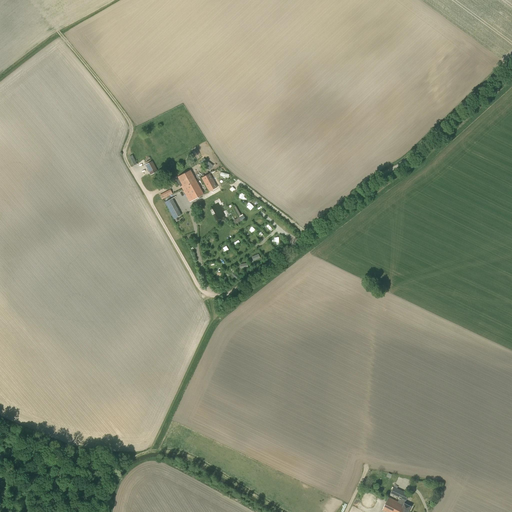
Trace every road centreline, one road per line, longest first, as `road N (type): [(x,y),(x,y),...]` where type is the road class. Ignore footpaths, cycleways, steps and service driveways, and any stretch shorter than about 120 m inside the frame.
road 1 (unclassified): [(184,198),(204,281),(217,296),(231,294),(393,170),(511,64)]
road 2 (track): [(168,185),(148,195),(199,288),(213,294)]
